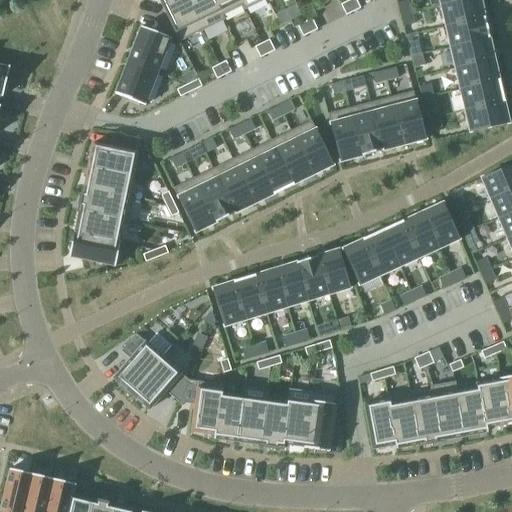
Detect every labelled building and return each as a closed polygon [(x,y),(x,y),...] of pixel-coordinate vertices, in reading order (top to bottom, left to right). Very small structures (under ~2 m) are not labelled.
[(185,0),(157,0),(175,35),(179,44),(201,33),(185,0)] [(212,0),(185,0),(201,33),(224,22),(222,17),(212,0)] [(238,0),(212,0),(222,17),(241,8),(242,7),(238,0)] [(265,0),(238,0),(242,7),(241,8),(244,14),(245,13),(267,2),(265,0)] [(354,0),(353,0),(347,3),(353,14),(360,10),(354,0)] [(479,0),(467,0),(440,6),(445,27),(484,18),(479,0)] [(407,2),(397,4),(400,16),(410,13),(407,2)] [(347,3),(340,7),(345,17),(353,14),(347,3)] [(410,13),(400,16),(403,27),(413,25),(410,13)] [(484,18),(445,27),(449,48),(489,39),(484,18)] [(312,21),(304,24),(310,35),(317,32),(312,21)] [(304,24),(297,28),(302,39),(310,35),(304,24)] [(140,30),(128,62),(157,74),(170,42),(171,41),(140,29),(140,30)] [(489,39),(449,48),(454,70),(493,61),(489,39)] [(269,42),(262,46),(267,56),(274,53),(269,42)] [(418,43),(408,46),(411,58),(421,55),(418,43)] [(262,46),(254,49),(260,60),(267,56),(262,46)] [(421,55),(411,58),(415,69),(424,67),(421,55)] [(493,61),(454,70),(459,91),(498,82),(493,61)] [(114,94),(114,96),(145,108),(145,106),(157,74),(128,62),(127,62),(115,95),(114,94)] [(225,63),(218,67),(223,77),(231,74),(225,63)] [(0,97),(0,96),(1,97),(2,97),(5,86),(7,87),(10,73),(8,73),(9,69),(8,69),(7,69),(0,67),(0,97)] [(218,67),(211,70),(216,81),(223,77),(218,67)] [(395,69),(383,72),(386,82),(398,79),(395,69)] [(383,72),(372,75),(374,85),(386,82),(383,72)] [(353,80),(342,83),(344,93),(356,90),(353,80)] [(198,81),(187,87),(190,94),(201,88),(198,81)] [(498,82),(459,91),(464,112),(503,103),(498,82)] [(342,83),(330,86),(333,96),(344,93),(342,83)] [(429,85),(419,88),(422,99),(432,97),(429,85)] [(187,87),(176,92),(180,99),(190,94),(187,87)] [(412,93),(390,98),(403,147),(425,141),(412,93)] [(432,97),(422,99),(425,111),(435,108),(432,97)] [(390,98),(370,104),(382,152),(403,147),(390,98)] [(289,102),(278,107),(283,116),(293,111),(289,102)] [(503,103),(464,112),(469,134),(492,129),(508,125),(503,103)] [(370,104),(349,109),(361,157),(382,152),(370,104)] [(278,107),(267,113),(272,122),(283,116),(278,107)] [(349,109),(327,115),(339,163),(361,157),(349,109)] [(438,118),(428,120),(431,132),(441,129),(438,118)] [(250,121),(239,127),(244,136),(254,130),(250,121)] [(310,122),(290,132),(312,176),(332,166),(310,122)] [(239,127),(229,132),(233,141),(244,136),(239,127)] [(290,132),(271,141),(293,186),(312,176),(290,132)] [(92,144),(87,168),(132,177),(137,154),(140,140),(124,137),(121,150),(92,144)] [(211,140),(201,146),(205,155),(216,149),(211,140)] [(271,141),(251,151),(273,196),(293,186),(271,141)] [(201,146),(190,151),(194,160),(205,155),(201,146)] [(251,151),(232,160),(254,205),(273,196),(251,151)] [(181,155),(170,160),(175,169),(186,164),(181,155)] [(232,160),(212,170),(234,215),(254,205),(232,160)] [(511,165),(496,172),(480,179),(489,200),(511,190),(511,165)] [(155,167),(144,173),(148,180),(159,175),(155,167)] [(87,168),(83,189),(128,198),(132,177),(87,168)] [(212,170),(193,179),(215,224),(234,215),(212,170)] [(193,179),(173,189),(191,227),(195,234),(215,224),(193,179)] [(82,189),(77,213),(78,214),(123,223),(127,224),(132,199),(128,198),(83,189),(82,189)] [(511,190),(489,200),(498,220),(511,214),(511,190)] [(167,193),(160,196),(166,207),(173,204),(167,193)] [(460,200),(450,204),(455,215),(464,211),(460,200)] [(173,204),(166,207),(171,218),(178,214),(173,204)] [(442,204),(421,214),(438,250),(459,241),(442,204)] [(78,214),(74,233),(119,243),(123,223),(78,214)] [(402,223),(401,223),(418,259),(438,250),(421,214),(402,223)] [(511,214),(498,220),(506,240),(511,237),(511,214)] [(468,220),(459,223),(464,235),(473,231),(468,220)] [(401,223),(382,232),(399,268),(418,259),(401,223)] [(473,231),(464,235),(468,246),(478,242),(473,231)] [(382,232),(362,241),(379,277),(399,268),(382,232)] [(73,233),(68,258),(69,259),(69,258),(113,267),(113,268),(114,268),(120,243),(119,243),(74,233),(73,233)] [(362,241),(342,250),(358,287),(379,277),(362,241)] [(164,247),(153,251),(156,259),(167,254),(164,247)] [(153,251),(142,256),(145,263),(156,259),(153,251)] [(338,251),(316,258),(328,296),(349,289),(338,251)] [(316,258),(295,264),(307,302),(328,296),(316,258)] [(485,259),(476,263),(481,274),(490,270),(485,259)] [(295,264),(275,270),(286,309),(307,302),(295,264)] [(460,269),(449,274),(453,284),(464,279),(460,269)] [(275,270),(254,277),(266,315),(286,309),(275,270)] [(490,270),(481,274),(485,285),(495,281),(490,270)] [(449,274),(438,279),(443,289),(453,284),(449,274)] [(254,277),(233,283),(245,321),(266,315),(254,277)] [(233,283),(212,290),(214,297),(223,328),(245,321),(233,283)] [(421,288),(410,293),(414,302),(425,297),(421,288)] [(410,293),(399,298),(403,307),(414,302),(410,293)] [(502,299),(493,303),(498,314),(507,310),(502,299)] [(390,302),(379,307),(384,316),(394,311),(390,302)] [(507,310),(498,314),(502,325),(511,321),(507,310)] [(347,318),(335,321),(338,331),(350,327),(347,318)] [(335,321),(324,325),(327,334),(338,331),(335,321)] [(306,331),(294,334),(297,344),(309,340),(306,331)] [(294,334),(283,338),(286,347),(297,344),(294,334)] [(130,360),(113,379),(130,395),(161,358),(144,343),(135,335),(120,352),(130,360)] [(329,342),(315,346),(318,353),(331,349),(329,342)] [(264,343),(253,347),(256,356),(267,353),(264,343)] [(502,343),(491,348),(495,355),(506,350),(503,343),(502,343)] [(315,346),(304,349),(306,357),(318,353),(315,346)] [(253,347),(241,350),(244,360),(256,356),(253,347)] [(491,348),(480,352),(480,353),(483,360),(495,355),(491,348)] [(428,353),(413,360),(417,367),(431,361),(428,353)] [(161,358),(130,395),(149,411),(165,392),(178,404),(188,382),(180,375),(183,371),(168,358),(165,355),(161,358)] [(279,357),(267,360),(269,368),(281,364),(279,357)] [(227,360),(219,363),(223,374),(230,372),(227,360)] [(267,360),(256,364),(258,371),(269,368),(267,360)] [(459,361),(448,366),(452,373),(463,368),(460,361),(459,361)] [(392,368),(381,372),(383,379),(395,376),(392,368)] [(381,372),(369,375),(372,383),(383,379),(381,372)] [(511,377),(498,380),(498,381),(507,426),(506,426),(506,427),(511,425),(511,377)] [(478,385),(477,385),(485,430),(486,429),(506,426),(507,426),(498,381),(478,385)] [(188,382),(178,404),(194,406),(191,433),(213,436),(214,436),(220,395),(221,395),(222,386),(197,383),(188,382)] [(454,383),(430,388),(431,392),(432,392),(441,442),(442,442),(464,438),(455,388),(454,383)] [(455,388),(464,438),(485,434),(487,434),(486,429),(485,430),(477,385),(478,385),(478,384),(455,388)] [(242,398),(236,443),(237,443),(258,446),(258,447),(265,401),(266,401),(267,392),(263,391),(243,388),(241,398),(242,398)] [(288,404),(282,445),(283,445),(303,448),(303,449),(304,449),(312,393),(311,393),(311,394),(288,391),(287,404),(288,404)] [(410,391),(385,396),(386,401),(387,401),(395,446),(394,446),(395,450),(397,450),(417,446),(419,446),(410,396),(410,391)] [(410,396),(419,446),(417,446),(418,447),(442,443),(442,442),(441,442),(432,392),(431,392),(410,396)] [(312,393),(304,449),(329,453),(329,451),(328,451),(334,407),(335,407),(335,406),(336,396),(312,393)] [(213,436),(213,440),(236,443),(242,398),(241,398),(221,395),(220,395),(214,436),(213,436)] [(265,401),(258,447),(282,451),(283,445),(282,445),(288,404),(287,404),(266,401),(265,401)] [(386,401),(364,405),(364,410),(370,441),(372,450),(394,446),(395,446),(387,401),(386,401)] [(22,511),(31,476),(10,472),(0,511),(22,511)] [(44,511),(52,481),(31,476),(22,511),(44,511)] [(52,481),(44,511),(66,511),(70,498),(73,486),(52,481)] [(89,511),(91,503),(70,498),(66,511),(89,511)] [(111,511),(112,508),(113,506),(92,501),(91,503),(89,511),(111,511)]
